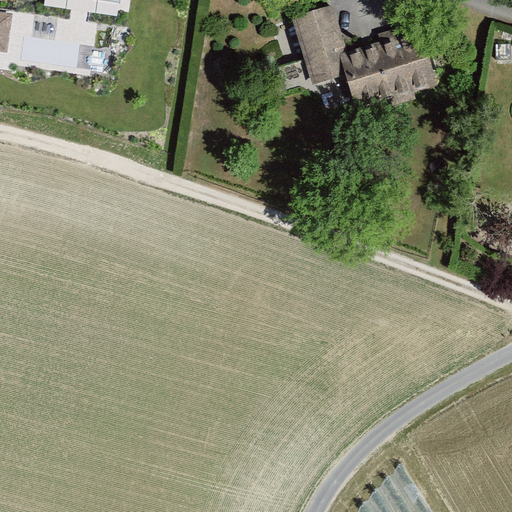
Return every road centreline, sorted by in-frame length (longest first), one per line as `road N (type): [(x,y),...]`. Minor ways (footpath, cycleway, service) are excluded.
road 1 (track): [(511,305),(202,192),(0,137)]
road 2 (unclassified): [(511,359),(382,432),(329,487),(321,511)]
